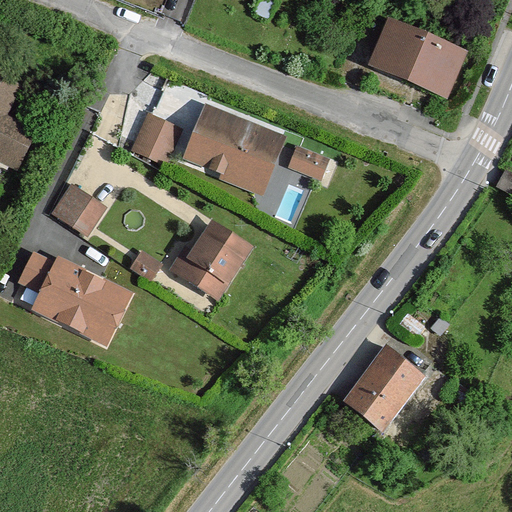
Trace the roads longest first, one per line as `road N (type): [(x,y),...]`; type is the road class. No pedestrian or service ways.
road 1 (residential): [(474,162),(65,0)]
road 2 (primary): [(209,511),(474,162)]
